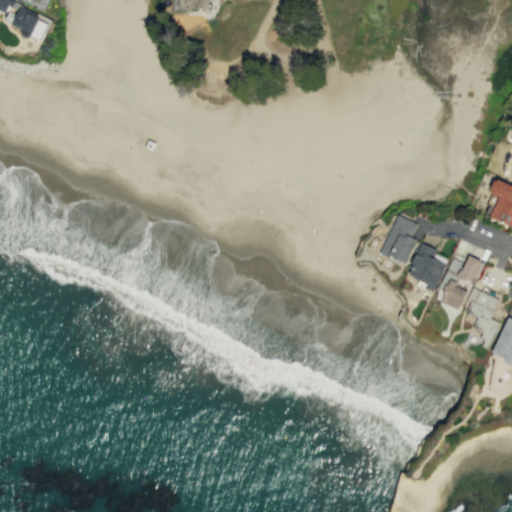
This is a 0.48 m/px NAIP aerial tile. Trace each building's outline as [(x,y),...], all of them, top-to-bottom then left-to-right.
[(11,0),(9,0),(0,0),(0,10),(4,12),(11,0)] [(26,0),(44,8),(48,0),(26,0)] [(178,0),(178,9),(208,8),(207,0),(178,0)] [(40,39),(48,22),(18,9),(16,15),(9,12),(4,23),(40,39)] [(206,139),(213,143),(217,136),(211,133),(206,139)] [(511,182),(491,182),(491,197),(492,197),(491,222),(511,223),(511,182)] [(417,224),(397,215),(380,252),(405,264),(416,240),(410,237),(417,224)] [(432,292),(446,259),(435,254),(437,250),(421,243),(407,275),(419,280),(417,285),(432,292)] [(471,282),(481,262),(468,255),(457,275),(471,282)] [(498,299),(471,288),(465,301),(469,303),(465,312),(477,316),(470,332),(481,337),(478,344),(487,348),(498,323),(489,319),(498,299)] [(511,364),(511,318),(498,318),(498,355),(502,355),(502,364),(511,364)]
